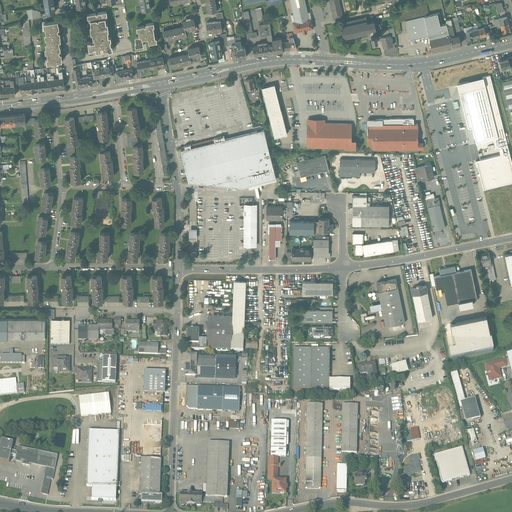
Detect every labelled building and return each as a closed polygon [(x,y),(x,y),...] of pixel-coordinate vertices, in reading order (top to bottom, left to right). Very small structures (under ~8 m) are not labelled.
[(52,0),(48,0),(44,1),(46,14),(55,12),(54,7),(55,7),(54,4),(52,0)] [(75,0),(77,8),(85,7),(84,2),(85,2),(84,0),(75,0)] [(148,0),(140,0),(142,11),(150,10),(148,0)] [(205,0),(208,13),(217,12),(214,0),(205,0)] [(304,0),(289,0),(295,22),(309,19),(304,0)] [(329,0),(333,19),(342,17),(338,0),(329,0)] [(426,4),(397,11),(398,15),(393,16),(396,34),(401,33),(399,22),(405,21),(429,15),(426,4)] [(263,20),(261,8),(255,9),(257,21),(263,20)] [(39,11),(32,12),(33,19),(41,18),(39,11)] [(105,12),(98,13),(98,14),(96,15),(96,13),(89,14),(90,18),(89,18),(89,21),(90,21),(91,26),(92,26),(93,34),(94,40),(95,40),(95,42),(90,43),(90,42),(86,42),(87,48),(88,47),(89,52),(93,52),(96,52),(95,51),(99,51),(101,51),(101,47),(102,47),(103,47),(103,50),(111,49),(110,45),(111,45),(110,40),(109,40),(109,37),(108,37),(107,31),(106,24),(105,18),(106,18),(106,15),(105,16),(105,12)] [(429,15),(405,21),(410,40),(428,36),(432,51),(452,46),(447,26),(446,23),(442,25),(439,13),(429,15)] [(366,17),(340,23),(344,41),(348,40),(348,37),(370,32),(372,41),(377,40),(375,29),(374,21),(367,22),(366,17)] [(506,17),(499,19),(493,20),(495,26),(497,26),(508,23),(506,17)] [(295,22),(292,23),(295,33),(313,29),(311,18),(309,19),(295,22)] [(193,19),(186,20),(187,22),(183,23),(184,26),(185,31),(192,29),(191,28),(195,27),(193,19)] [(458,19),(451,21),(455,36),(459,35),(461,35),(458,19)] [(451,21),(451,20),(446,21),(447,26),(452,46),(461,44),(459,35),(455,36),(451,21)] [(58,21),(45,23),(46,27),(45,28),(46,33),(45,34),(46,39),(47,39),(48,43),(46,43),(46,47),(45,48),(46,53),(47,53),(48,59),(49,58),(49,62),(57,61),(57,62),(62,61),(61,58),(60,58),(60,57),(61,57),(60,53),(59,53),(59,51),(60,50),(59,46),(58,46),(58,45),(59,45),(59,41),(61,41),(60,37),(59,37),(59,36),(59,31),(58,31),(58,29),(58,25),(57,25),(57,24),(58,24),(58,21)] [(217,22),(206,23),(207,33),(222,31),(220,22),(217,22)] [(152,23),(146,24),(146,27),(145,27),(144,26),(138,27),(139,31),(138,31),(139,37),(135,37),(136,43),(137,47),(143,46),(143,41),(148,40),(149,43),(155,42),(154,38),(155,38),(153,27),(152,27),(152,23)] [(269,23),(259,25),(260,36),(268,35),(271,35),(269,23)] [(481,28),(480,23),(477,24),(478,29),(479,37),(486,35),(484,28),(481,28)] [(508,23),(497,26),(498,29),(501,28),(502,31),(509,29),(508,23)] [(184,26),(177,27),(177,28),(174,29),(176,38),(182,36),(182,35),(186,34),(185,31),(184,26)] [(174,29),(170,30),(170,29),(163,31),(165,39),(169,38),(169,39),(176,38),(174,29)] [(30,30),(23,31),(24,41),(31,41),(30,30)] [(389,35),(381,37),(383,48),(393,46),(391,41),(390,36),(389,35)] [(281,38),(272,39),(272,44),(274,53),(283,51),(281,38)] [(219,41),(210,43),(213,57),(222,56),(219,41)] [(267,42),(257,44),(257,46),(252,46),(254,55),(274,53),(272,44),(268,44),(267,44),(267,42)] [(289,42),(281,42),(283,50),(296,49),(294,42),(289,42)] [(199,46),(192,48),(188,49),(189,53),(190,58),(197,56),(197,55),(200,54),(199,46)] [(243,48),(237,49),(238,58),(246,57),(245,47),(243,48)] [(189,53),(182,55),(179,56),(181,65),(188,63),(187,62),(191,61),(190,58),(189,53)] [(175,56),(168,58),(170,66),(174,65),(174,66),(181,65),(179,56),(175,57),(175,56)] [(162,58),(149,60),(151,68),(156,67),(156,68),(159,68),(159,67),(164,66),(162,58)] [(508,58),(499,60),(501,69),(510,67),(508,58)] [(149,60),(137,62),(138,71),(144,70),(146,70),(146,69),(151,68),(149,60)] [(79,71),(78,68),(73,69),(77,88),(85,86),(83,77),(80,78),(79,71)] [(128,69),(124,70),(125,78),(133,77),(132,68),(131,68),(128,69)] [(116,71),(116,74),(117,80),(125,78),(124,70),(116,71)] [(477,165),(483,189),(511,181),(511,162),(491,75),(457,84),(459,91),(468,129),(472,128),(476,143),(493,139),(495,147),(499,147),(501,155),(476,161),(477,165)] [(91,76),(83,77),(85,86),(92,85),(91,78),(91,76)] [(59,78),(56,79),(57,88),(64,87),(63,78),(59,78)] [(253,79),(246,81),(248,89),(255,88),(253,79)] [(511,79),(502,82),(510,111),(509,112),(510,112),(511,118),(511,119),(511,120),(511,79)] [(20,83),(21,92),(28,92),(27,82),(23,83),(20,83)] [(287,134),(274,85),(262,88),(274,138),(287,134)] [(136,107),(132,108),(132,109),(127,109),(129,124),(130,124),(131,134),(136,133),(140,132),(139,123),(138,123),(136,107)] [(106,113),(102,113),(102,112),(97,113),(99,129),(97,129),(99,138),(103,138),(103,139),(108,138),(107,128),(108,128),(106,113)] [(24,114),(15,115),(16,124),(25,123),(25,119),(24,114)] [(15,115),(0,115),(0,123),(0,125),(6,125),(6,126),(9,126),(9,125),(16,124),(15,115)] [(69,119),(65,119),(66,134),(67,134),(69,144),(74,143),(73,142),(78,142),(77,133),(75,133),(74,117),(69,118),(69,119)] [(39,119),(34,119),(35,124),(36,135),(40,134),(40,133),(45,133),(43,119),(39,119)] [(164,143),(160,119),(155,120),(158,143),(164,143)] [(367,145),(373,145),(373,149),(423,149),(423,144),(418,144),(418,124),(413,124),(413,119),(367,119),(367,145)] [(355,138),(351,137),(351,124),(325,124),(325,120),(307,120),(307,147),(344,148),(344,149),(355,149),(355,147),(355,138)] [(263,130),(225,140),(224,137),(214,139),(215,142),(191,148),(190,145),(185,146),(186,150),(181,151),(189,183),(190,183),(193,183),(193,188),(198,188),(198,183),(232,186),(232,190),(236,190),(237,187),(240,187),(243,186),(244,188),(248,187),(249,190),(259,187),(258,186),(276,181),(275,178),(268,150),(269,150),(269,146),(268,147),(263,130)] [(215,142),(214,139),(190,145),(191,148),(215,142)] [(164,143),(158,143),(164,176),(169,175),(164,143)] [(39,144),(35,144),(37,160),(41,159),(41,158),(46,158),(44,144),(40,145),(39,144)] [(142,146),(138,147),(138,146),(133,146),(134,156),(133,156),(134,172),(139,171),(139,172),(144,171),(142,156),(143,155),(142,146)] [(109,150),(104,151),(104,152),(100,152),(101,161),(102,161),(104,177),(109,177),(109,176),(113,175),(112,160),(110,160),(109,151),(109,150)] [(75,156),(70,156),(71,166),(70,166),(71,181),(76,181),(76,182),(81,181),(79,166),(80,165),(79,156),(75,157),(75,156)] [(325,156),(305,161),(304,156),(299,158),(300,162),(296,163),(300,178),(329,171),(325,156)] [(375,160),(340,159),(340,177),(360,177),(360,172),(375,173),(375,160)] [(25,161),(19,162),(23,205),(28,205),(25,161)] [(430,165),(418,168),(420,175),(421,180),(422,180),(425,179),(430,178),(434,177),(430,165)] [(49,169),(44,170),(44,169),(40,169),(41,185),(46,184),(46,183),(51,183),(49,169)] [(48,194),(43,193),(41,209),(46,209),(51,209),(53,196),(48,195),(48,194)] [(366,197),(353,197),(352,206),(366,206),(366,197)] [(78,199),(73,198),(71,213),(72,214),(71,224),(76,224),(76,223),(80,224),(82,215),(81,214),(83,199),(78,198),(78,199)] [(127,199),(127,198),(122,199),(122,209),(121,209),(122,224),(126,224),(127,225),(131,224),(130,208),(131,208),(131,199),(127,199)] [(161,198),(156,199),(156,200),(152,200),(153,209),(154,209),(155,225),(159,225),(159,224),(164,223),(163,208),(162,208),(161,198)] [(436,204),(435,199),(426,201),(433,231),(445,228),(439,205),(436,205),(436,204)] [(256,206),(244,206),(244,246),(256,246),(256,206)] [(366,206),(352,206),(352,226),(389,226),(389,214),(389,206),(366,206)] [(282,207),(267,207),(267,220),(282,220),(282,216),(282,209),(282,207)] [(43,218),(38,217),(36,233),(41,233),(45,233),(47,219),(43,219),(43,218)] [(329,219),(319,219),(319,221),(319,231),(333,232),(333,224),(329,224),(329,219)] [(319,221),(290,221),(290,233),(319,233),(319,231),(319,221)] [(275,231),(269,231),(269,259),(275,259),(275,240),(282,241),(282,226),(275,226),(275,231)] [(406,226),(400,228),(401,230),(399,230),(400,237),(408,235),(406,226)] [(196,229),(188,229),(188,238),(197,238),(196,229)] [(75,233),(70,232),(69,242),(67,242),(65,257),(70,258),(70,259),(74,259),(76,243),(78,244),(79,234),(75,234),(75,233)] [(104,233),(99,233),(99,249),(98,249),(98,259),(102,259),(107,259),(107,250),(109,250),(109,234),(104,234),(104,233)] [(134,233),(130,233),(130,249),(128,249),(128,259),(133,259),(133,260),(138,260),(138,250),(139,250),(139,234),(134,234),(134,233)] [(165,234),(160,234),(160,250),(159,250),(159,259),(163,259),(163,260),(168,260),(168,250),(169,250),(169,235),(165,235),(165,234)] [(363,234),(352,234),(352,242),(354,242),(354,244),(355,244),(363,244),(363,234)] [(329,240),(313,239),(313,253),(328,254),(328,253),(329,240)] [(397,239),(363,244),(355,244),(355,255),(359,255),(364,255),(364,256),(402,250),(401,244),(398,245),(397,239)] [(42,243),(37,242),(35,258),(39,258),(40,257),(44,258),(46,244),(41,243),(42,243)] [(303,250),(303,251),(292,251),(292,260),(299,260),(299,259),(310,259),(310,250),(303,250)] [(486,254),(480,255),(482,266),(489,265),(491,264),(491,263),(490,258),(489,253),(486,253),(486,254)] [(471,269),(455,272),(454,267),(446,268),(445,266),(443,267),(444,269),(439,270),(441,276),(433,277),(436,289),(443,288),(447,304),(477,298),(471,269)] [(37,276),(31,276),(31,277),(27,277),(27,286),(28,286),(28,302),(33,302),(33,301),(38,301),(38,286),(37,286),(37,276)] [(71,276),(66,276),(66,277),(62,277),(62,287),(63,287),(63,302),(67,302),(72,302),(72,286),(71,286),(71,276)] [(101,277),(96,277),(92,277),(92,287),(93,287),(93,303),(98,303),(98,302),(102,302),(102,286),(101,286),(101,277)] [(131,277),(126,277),(126,278),(122,277),(122,287),(123,287),(123,303),(128,303),(128,302),(133,302),(133,286),(131,286),(131,277)] [(157,278),(152,278),(152,287),(154,287),(154,303),(158,303),(158,302),(163,302),(163,287),(162,287),(162,277),(157,277),(157,278)] [(396,279),(376,283),(378,292),(398,288),(396,279)] [(233,307),(233,312),(232,315),(233,315),(231,351),(243,351),(246,281),(234,281),(233,307)] [(333,282),(302,282),(302,294),(332,294),(333,282)] [(426,286),(411,289),(417,319),(432,316),(426,286)] [(398,288),(378,292),(385,327),(392,326),(393,332),(405,330),(403,323),(405,323),(398,288)] [(320,311),(302,311),(302,323),(332,323),(332,311),(320,311)] [(366,313),(360,314),(362,326),(368,324),(368,321),(365,322),(363,317),(367,316),(366,313)] [(232,315),(208,314),(207,340),(206,350),(231,351),(233,315),(232,315)] [(486,317),(450,324),(455,349),(448,351),(450,359),(493,350),(486,317)] [(45,320),(0,319),(0,339),(45,340),(45,320)] [(69,320),(51,320),(51,339),(69,339),(69,320)] [(112,322),(98,322),(98,328),(98,331),(106,331),(106,333),(111,333),(112,322)] [(139,322),(126,322),(126,330),(126,332),(131,332),(131,330),(139,331),(139,322)] [(166,322),(155,322),(155,332),(160,332),(160,337),(167,337),(167,323),(166,322)] [(332,327),(323,327),(323,332),(313,332),(313,338),(320,338),(320,337),(323,337),(323,338),(332,338),(333,337),(333,335),(332,335),(332,327)] [(91,328),(78,328),(78,340),(91,340),(88,340),(89,334),(91,334),(91,328)] [(98,328),(91,328),(91,334),(89,334),(88,340),(91,340),(98,340),(98,331),(98,328)] [(191,329),(187,329),(186,349),(206,350),(207,340),(199,340),(199,329),(193,329),(193,328),(191,328),(191,329)] [(158,344),(138,343),(138,353),(158,354),(158,350),(158,344)] [(329,349),(293,349),(293,389),(325,390),(325,393),(329,393),(329,390),(329,380),(329,349)] [(1,355),(1,363),(22,363),(22,356),(22,355),(13,355),(13,350),(10,350),(10,355),(1,355)] [(116,353),(103,353),(103,362),(98,362),(97,382),(115,383),(116,353)] [(216,356),(186,355),(185,375),(215,376),(216,356)] [(236,357),(216,356),(215,376),(235,377),(236,357)] [(69,358),(53,358),(53,368),(59,368),(59,372),(69,372),(69,358)] [(505,359),(498,361),(500,368),(507,366),(505,360),(505,359)] [(498,361),(485,365),(489,381),(501,378),(499,369),(500,368),(498,361)] [(394,376),(409,372),(406,362),(391,366),(394,376)] [(374,363),(358,365),(359,373),(368,372),(369,379),(377,378),(374,363)] [(77,369),(77,374),(77,379),(85,379),(85,383),(91,383),(91,369),(77,369)] [(165,371),(144,371),(143,392),(165,393),(165,371)] [(456,373),(451,374),(454,386),(459,384),(456,373)] [(0,394),(17,393),(16,384),(16,379),(0,380),(0,394)] [(350,380),(329,380),(329,390),(350,390),(350,380)] [(16,384),(17,393),(25,392),(24,383),(16,384)] [(459,384),(454,386),(457,398),(462,396),(459,384)] [(198,387),(187,386),(186,406),(189,409),(197,409),(198,387)] [(223,388),(198,387),(197,409),(222,410),(223,388)] [(108,392),(78,397),(81,417),(111,412),(108,392)] [(464,402),(459,403),(460,407),(461,407),(466,423),(480,419),(474,399),(464,402)] [(322,405),(307,404),(305,489),(320,489),(322,405)] [(357,405),(342,405),(341,453),(347,453),(356,454),(357,405)] [(445,410),(446,418),(450,418),(451,423),(460,422),(459,415),(457,415),(455,408),(445,410)] [(286,422),(271,422),(271,432),(286,432),(286,422)] [(417,428),(410,429),(412,441),(420,439),(417,428)] [(472,430),(468,431),(471,443),(476,442),(472,430)] [(119,432),(89,431),(87,486),(92,486),(92,500),(98,500),(98,501),(99,502),(101,502),(103,501),(103,500),(116,501),(116,487),(117,487),(119,432)] [(286,432),(271,432),(271,457),(277,457),(286,457),(286,432)] [(13,442),(3,439),(0,451),(0,460),(9,462),(10,455),(11,450),(13,442)] [(58,456),(17,448),(17,451),(11,450),(10,455),(16,456),(15,460),(47,466),(55,468),(58,456)] [(229,449),(208,448),(206,492),(191,492),(191,494),(202,494),(202,503),(214,503),(214,502),(215,497),(227,498),(229,449)] [(462,448),(448,452),(456,479),(470,476),(462,448)] [(476,462),(486,459),(483,449),(473,451),(476,462)] [(448,452),(434,456),(442,483),(456,479),(448,452)] [(418,455),(408,458),(410,466),(403,467),(406,478),(409,477),(409,475),(418,473),(419,471),(419,470),(420,470),(418,460),(420,460),(418,455)] [(277,457),(271,457),(269,457),(268,467),(277,467),(277,457)] [(161,459),(141,458),(140,495),(159,495),(161,459)] [(55,468),(47,466),(42,494),(47,495),(51,479),(53,480),(55,468)] [(277,467),(268,467),(268,479),(276,479),(277,467)] [(361,475),(354,475),(355,485),(359,485),(359,486),(365,485),(364,481),(366,481),(365,475),(361,475)] [(285,481),(273,480),(273,493),(285,494),(285,491),(287,489),(287,486),(285,485),(285,481)] [(191,494),(180,493),(180,504),(201,505),(202,503),(202,494),(191,494)] [(159,495),(140,495),(140,499),(142,499),(142,502),(153,503),(162,503),(162,496),(159,495)]
